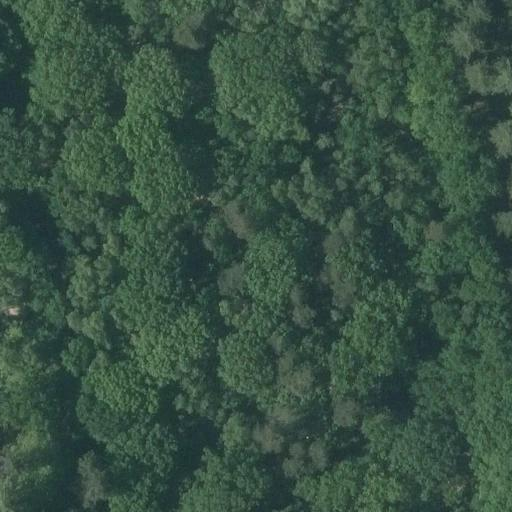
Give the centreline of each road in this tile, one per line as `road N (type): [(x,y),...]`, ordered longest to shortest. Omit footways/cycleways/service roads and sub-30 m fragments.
road 1 (track): [(511,481),(394,0)]
road 2 (track): [(0,277),(81,511)]
